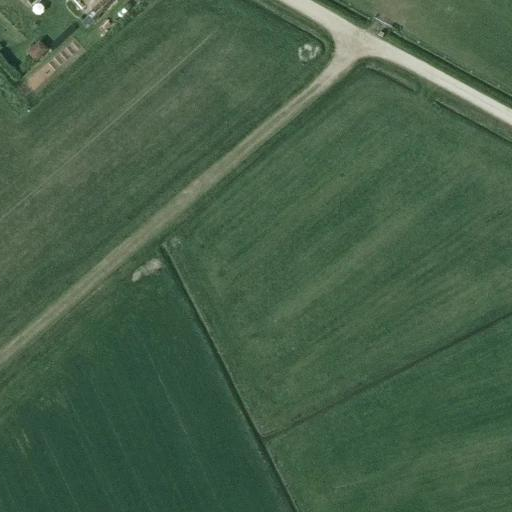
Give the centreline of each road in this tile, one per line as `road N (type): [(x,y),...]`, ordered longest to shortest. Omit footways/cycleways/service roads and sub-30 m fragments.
road 1 (track): [(358,39),(333,72),(0,357)]
road 2 (track): [(511,117),(291,0)]
